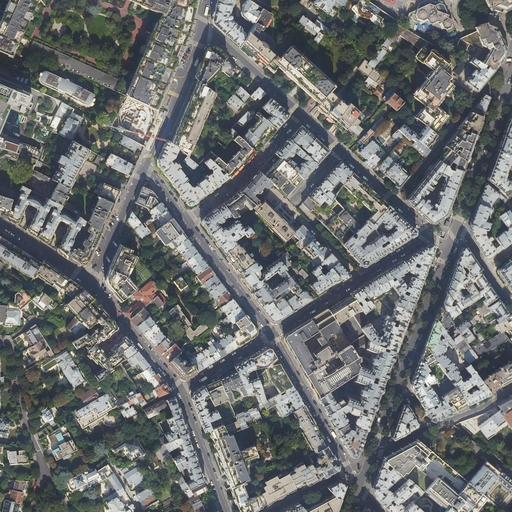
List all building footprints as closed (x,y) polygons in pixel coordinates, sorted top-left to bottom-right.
[(0,22),(0,35),(16,43),(36,0),(129,0),(157,13),(157,12),(161,14),(159,20),(158,20),(151,37),(150,37),(146,45),(147,46),(126,96),(128,97),(156,110),(166,88),(180,54),(187,39),(190,30),(191,28),(194,11),(196,0),(10,0),(2,18),(0,22)] [(257,6),(251,2),(247,0),(245,0),(242,5),(241,12),(241,16),(246,20),(253,24),(260,12),(257,10),(255,11),(254,9),(256,9),(257,6)] [(348,2),(345,0),(314,0),(312,4),(327,14),(327,16),(333,21),(339,11),(340,12),(345,10),(346,8),(347,9),(347,8),(344,7),(348,2)] [(377,16),(381,10),(374,6),(369,2),(369,0),(360,0),(357,4),(354,5),(353,5),(352,7),(352,8),(353,10),(353,11),(354,12),(357,14),(360,16),(363,18),(367,19),(369,19),(371,22),(373,24),(375,25),(377,26),(380,27),(381,28),(384,28),(386,28),(386,27),(386,26),(386,24),(385,23),(384,21),(383,20),(380,17),(377,16)] [(408,13),(403,27),(412,33),(416,22),(418,23),(426,20),(427,23),(445,30),(446,32),(448,33),(452,31),(453,28),(450,22),(449,20),(446,19),(447,16),(445,15),(446,12),(445,10),(442,9),(441,6),(441,5),(438,4),(433,6),(428,4),(427,0),(418,4),(416,10),(408,13)] [(511,6),(511,5),(511,4),(511,0),(488,0),(492,7),(496,5),(497,7),(500,8),(503,9),(507,7),(508,7),(509,7),(511,6)] [(232,7),(215,3),(213,12),(212,21),(213,24),(218,29),(225,35),(236,24),(236,23),(232,20),(231,21),(230,20),(231,20),(231,19),(232,19),(231,17),(230,16),(229,17),(229,16),(229,14),(230,14),(232,7)] [(260,12),(253,24),(249,32),(255,37),(259,29),(262,31),(265,27),(266,28),(271,19),(270,18),(272,14),(262,9),(260,12)] [(325,33),(313,24),(302,16),(298,22),(305,26),(301,32),(312,40),(317,44),(320,40),(322,42),(325,37),(324,35),(325,33)] [(316,21),(313,24),(325,33),(326,31),(334,37),(337,34),(339,35),(341,32),(334,29),(331,32),(322,25),(325,21),(319,16),(316,20),(316,21)] [(241,28),(236,24),(225,35),(233,42),(239,48),(241,45),(244,40),(247,35),(242,30),(243,29),(241,27),(241,28)] [(397,24),(394,29),(387,39),(392,43),(393,43),(399,35),(408,42),(409,41),(419,50),(414,56),(432,71),(425,79),(426,79),(412,96),(425,106),(415,118),(434,133),(439,127),(447,118),(448,116),(435,105),(442,97),(444,94),(445,95),(451,88),(451,87),(452,86),(446,81),(449,77),(444,72),(450,64),(431,49),(428,53),(424,49),(429,43),(412,33),(403,27),(397,24)] [(463,38),(459,40),(456,49),(468,56),(470,57),(473,58),(486,66),(488,67),(494,71),(499,65),(504,58),(503,55),(504,54),(494,33),(491,32),(489,31),(487,32),(486,28),(482,29),(473,34),(463,38)] [(249,32),(247,35),(244,40),(241,45),(254,56),(255,55),(257,57),(260,61),(267,53),(269,50),(267,48),(266,46),(265,44),(263,43),(261,42),(260,41),(260,42),(255,37),(249,32)] [(0,51),(11,57),(16,43),(0,35),(0,51)] [(384,52),(392,43),(387,39),(386,39),(369,62),(367,64),(373,68),(377,63),(378,64),(383,58),(382,57),(385,53),(384,52)] [(36,56),(71,71),(74,73),(112,90),(117,79),(32,43),(28,52),(36,56)] [(314,99),(319,103),(330,92),(330,91),(335,86),(290,46),(278,59),(274,56),(266,66),(272,72),(278,65),(280,67),(287,73),(293,79),(300,86),(307,92),(314,99)] [(218,67),(225,60),(227,57),(223,55),(217,49),(216,48),(206,50),(202,59),(200,64),(199,68),(197,71),(195,76),(195,78),(205,86),(206,85),(205,84),(220,69),(218,67)] [(266,66),(274,56),(271,53),(269,50),(267,53),(260,61),(263,63),(266,66)] [(454,72),(458,76),(468,64),(465,62),(470,57),(468,56),(454,72)] [(465,81),(477,91),(486,81),(494,71),(488,67),(486,70),(484,69),(486,66),(473,58),(469,62),(478,69),(476,71),(476,70),(475,70),(475,71),(474,71),(471,75),(472,75),(470,77),(471,77),(470,79),(468,77),(465,81)] [(374,69),(373,68),(367,64),(369,62),(364,59),(357,69),(368,77),(374,69)] [(232,66),(225,60),(218,67),(220,69),(225,74),(230,68),(232,66)] [(0,67),(15,74),(16,70),(0,63),(0,67)] [(374,69),(368,77),(360,88),(371,96),(374,93),(378,87),(386,77),(374,69)] [(44,83),(43,85),(51,89),(64,95),(84,105),(85,103),(86,104),(87,104),(89,104),(90,103),(92,102),(93,101),(95,101),(95,100),(94,100),(95,98),(95,97),(95,95),(94,94),(92,92),(91,91),(73,81),(49,71),(49,70),(47,70),(46,70),(45,70),(43,71),(43,72),(41,73),(41,74),(40,73),(40,74),(39,74),(40,75),(40,77),(40,78),(40,79),(41,80),(41,81),(42,82),(44,83)] [(237,77),(240,80),(245,74),(242,71),(237,77)] [(460,85),(449,77),(446,81),(452,86),(456,90),(460,85)] [(0,148),(37,160),(40,150),(35,149),(36,147),(21,143),(21,144),(2,138),(2,140),(0,139),(0,131),(11,104),(21,108),(19,112),(23,114),(31,95),(23,92),(24,91),(22,90),(23,88),(19,87),(19,86),(0,78),(0,148)] [(205,86),(195,78),(191,85),(187,96),(182,108),(177,120),(172,132),(168,141),(178,149),(186,156),(187,158),(215,94),(205,86)] [(385,94),(389,97),(393,93),(398,86),(397,85),(395,84),(395,83),(385,94)] [(259,99),(261,98),(265,93),(258,86),(250,96),(255,100),(257,97),(259,99)] [(225,102),(235,111),(249,96),(247,93),(240,87),(225,102)] [(378,87),(374,93),(378,96),(382,91),(378,87)] [(450,98),(455,92),(451,88),(445,95),(450,98)] [(330,92),(319,103),(316,107),(321,112),(329,119),(334,123),(346,107),(330,92)] [(265,93),(261,98),(266,103),(271,98),(269,96),(265,93)] [(393,93),(389,97),(385,102),(389,105),(388,106),(390,108),(391,107),(395,110),(403,102),(393,93)] [(478,102),(474,107),(485,111),(487,106),(490,97),(485,94),(478,102)] [(156,110),(128,97),(110,129),(123,135),(139,144),(144,147),(152,128),(160,111),(156,110)] [(278,104),(271,98),(266,103),(262,108),(268,114),(271,114),(270,115),(265,119),(276,129),(282,123),(287,117),(288,116),(288,115),(288,114),(287,113),(278,104)] [(61,131),(60,131),(58,130),(57,129),(62,119),(64,113),(65,113),(68,106),(62,103),(50,127),(53,128),(52,130),(72,141),(83,119),(83,118),(73,113),(71,116),(67,115),(66,116),(68,117),(66,122),(64,122),(62,125),(64,126),(61,131)] [(349,103),(346,107),(334,123),(339,128),(343,132),(345,129),(358,113),(359,112),(349,103)] [(484,114),(485,111),(474,107),(472,109),(470,112),(483,117),(484,114)] [(241,126),(242,127),(243,127),(253,117),(247,111),(237,122),(241,126)] [(258,112),(253,116),(255,118),(256,119),(258,116),(260,118),(248,132),(262,144),(268,139),(273,132),(276,129),(265,119),(263,117),(258,112)] [(481,122),(483,117),(470,112),(462,122),(457,128),(458,129),(465,131),(469,133),(476,135),(478,130),(479,128),(481,122)] [(507,125),(502,136),(511,139),(511,112),(511,113),(507,125)] [(363,118),(358,113),(345,129),(348,132),(350,133),(357,125),(363,118)] [(437,135),(434,133),(415,118),(412,115),(408,119),(413,124),(418,124),(422,128),(418,133),(418,134),(419,135),(418,136),(411,129),(410,129),(409,130),(403,124),(398,129),(404,136),(412,144),(417,139),(427,147),(431,142),(437,135)] [(374,124),(378,128),(387,118),(385,117),(384,118),(382,116),(374,124)] [(238,132),(242,127),(241,126),(237,122),(227,132),(233,137),(235,134),(237,135),(239,133),(238,132)] [(294,132),(288,139),(296,146),(299,143),(301,145),(298,148),(300,150),(302,148),(304,150),(315,138),(307,131),(300,125),(294,132)] [(362,129),(357,125),(350,133),(353,135),(355,138),(359,133),(360,132),(362,129)] [(363,143),(373,133),(374,132),(370,129),(360,140),(361,141),(363,143)] [(399,142),(404,136),(398,129),(392,135),(399,142)] [(458,129),(454,134),(444,146),(457,155),(460,157),(466,162),(468,156),(476,135),(469,133),(468,136),(463,134),(465,131),(458,129)] [(243,137),(241,139),(256,152),(258,149),(262,144),(248,132),(248,131),(247,133),(245,131),(241,135),(243,137)] [(376,137),(373,133),(363,143),(362,144),(364,147),(358,152),(363,156),(366,160),(374,152),(380,147),(373,140),(376,137)] [(241,139),(237,135),(235,134),(233,137),(231,140),(236,144),(237,144),(241,147),(233,156),(232,155),(231,157),(232,157),(225,165),(215,156),(223,148),(217,144),(205,157),(220,169),(224,173),(229,177),(231,179),(238,171),(251,157),(256,152),(241,139)] [(135,151),(139,144),(123,135),(119,143),(135,151)] [(511,139),(502,136),(501,140),(499,144),(497,150),(511,155),(511,139)] [(322,144),(315,138),(304,150),(302,152),(305,154),(306,155),(307,153),(308,153),(309,153),(311,154),(308,157),(316,165),(322,158),(329,151),(322,144)] [(178,149),(168,141),(166,139),(164,143),(163,144),(163,145),(162,147),(162,148),(161,150),(160,152),(159,152),(158,155),(158,156),(157,159),(157,164),(159,166),(164,172),(163,173),(166,176),(169,179),(172,184),(174,187),(180,194),(180,195),(181,197),(182,198),(183,198),(187,204),(188,205),(189,204),(189,205),(190,205),(190,206),(191,207),(191,206),(192,206),(192,205),(194,204),(196,203),(198,202),(198,201),(209,193),(210,192),(211,191),(212,190),(217,187),(229,177),(224,173),(222,174),(219,170),(220,169),(205,157),(201,161),(208,169),(209,169),(210,169),(211,170),(211,173),(208,176),(206,174),(203,176),(204,178),(196,184),(197,185),(193,188),(191,187),(186,181),(187,179),(177,165),(179,164),(176,160),(174,162),(172,160),(170,161),(170,160),(173,157),(175,155),(176,154),(178,149)] [(298,148),(296,146),(288,139),(282,145),(275,153),(292,169),(295,165),(296,165),(295,164),(289,158),(289,157),(291,157),(292,156),(293,155),(293,153),(294,152),(301,158),(302,158),(305,154),(302,152),(300,150),(298,148)] [(427,147),(417,139),(412,144),(411,145),(425,157),(427,154),(430,150),(427,147)] [(59,183),(60,181),(62,182),(61,184),(69,188),(77,192),(81,185),(74,181),(90,151),(72,141),(68,149),(66,153),(64,157),(61,155),(57,162),(60,164),(58,167),(59,167),(56,172),(52,179),(58,182),(59,183)] [(466,162),(460,157),(457,155),(445,146),(443,148),(443,151),(444,152),(442,154),(438,159),(445,165),(448,166),(454,168),(463,171),(464,167),(466,162)] [(33,170),(37,161),(37,160),(0,148),(0,163),(1,159),(4,157),(30,166),(29,168),(30,168),(33,170)] [(380,170),(384,174),(395,161),(399,157),(392,150),(377,167),(380,170)] [(511,164),(511,155),(497,150),(494,158),(492,165),(488,176),(486,179),(501,191),(504,194),(511,187),(511,182),(506,178),(504,177),(510,164),(511,164)] [(374,152),(366,160),(363,162),(368,167),(370,169),(380,159),(374,152)] [(112,167),(131,176),(132,173),(135,166),(111,153),(107,159),(105,163),(112,166),(112,167)] [(270,158),(266,162),(296,187),(299,183),(303,179),(292,169),(275,153),(270,158)] [(308,157),(306,155),(305,154),(302,158),(305,161),(302,164),(300,163),(298,165),(300,166),(298,168),(295,165),(292,169),(303,179),(309,172),(316,165),(308,157)] [(96,166),(99,168),(99,167),(104,158),(98,155),(94,162),(97,164),(96,166)] [(197,166),(187,158),(186,156),(182,161),(193,170),(197,166)] [(448,166),(445,165),(438,159),(427,172),(420,182),(405,199),(405,200),(405,201),(417,212),(430,223),(433,223),(445,216),(446,215),(447,214),(450,204),(459,182),(463,171),(454,168),(448,166)] [(42,163),(37,161),(33,170),(38,172),(42,163)] [(332,170),(324,179),(333,187),(340,181),(342,183),(337,190),(338,192),(343,186),(350,176),(352,173),(346,167),(340,161),(332,170)] [(401,167),(395,161),(384,174),(388,177),(391,179),(401,167)] [(263,166),(258,171),(270,182),(287,197),(290,193),(296,187),(266,162),(263,166)] [(401,167),(391,179),(395,183),(394,186),(397,188),(399,187),(399,188),(404,182),(410,175),(401,167)] [(38,172),(33,170),(30,168),(28,171),(56,186),(49,200),(62,206),(67,196),(66,195),(69,188),(61,184),(59,183),(58,182),(52,179),(38,172)] [(270,185),(270,182),(258,171),(250,180),(241,190),(239,191),(254,205),(257,202),(257,201),(257,200),(253,196),(254,194),(257,193),(262,188),(264,187),(264,188),(267,188),(267,187),(269,187),(269,186),(270,185)] [(360,179),(352,173),(350,176),(343,186),(374,214),(366,222),(367,223),(369,222),(372,225),(388,206),(382,200),(370,189),(360,179)] [(333,187),(324,179),(320,183),(316,188),(331,201),(334,198),(336,195),(331,191),(333,187)] [(103,183),(98,195),(101,198),(114,204),(115,200),(120,190),(103,183)] [(481,193),(477,204),(496,210),(497,206),(498,205),(496,205),(495,208),(490,206),(491,203),(498,195),(503,199),(504,198),(486,183),(485,183),(481,193)] [(13,210),(11,210),(10,209),(6,216),(6,218),(16,225),(26,205),(28,204),(36,208),(36,211),(26,231),(47,244),(58,221),(61,220),(68,224),(68,227),(56,251),(68,259),(69,256),(73,248),(71,247),(70,245),(71,245),(73,240),(73,239),(77,231),(78,230),(80,227),(80,225),(81,225),(83,226),(85,221),(77,215),(74,220),(66,214),(60,211),(62,206),(49,200),(45,198),(43,202),(27,195),(30,190),(21,186),(19,191),(21,192),(20,193),(21,194),(20,194),(18,198),(18,199),(16,203),(15,204),(13,208),(13,210)] [(148,210),(160,201),(158,199),(153,192),(151,191),(151,190),(142,186),(140,191),(135,203),(146,208),(148,210)] [(312,192),(308,197),(319,206),(323,202),(324,201),(329,205),(331,201),(316,188),(312,192)] [(231,198),(223,204),(231,215),(232,217),(238,216),(235,211),(242,206),(241,205),(242,204),(243,205),(244,204),(248,209),(252,207),(254,205),(239,191),(231,198)] [(111,209),(114,204),(101,198),(98,195),(97,197),(99,198),(87,223),(101,233),(104,225),(111,209)] [(0,211),(2,213),(1,215),(6,216),(10,209),(8,208),(11,199),(0,196),(0,211)] [(346,209),(345,211),(343,209),(337,215),(331,209),(338,203),(334,198),(331,201),(329,205),(326,208),(324,211),(322,209),(319,206),(308,197),(305,200),(302,203),(342,244),(348,238),(344,234),(349,229),(354,234),(355,233),(364,225),(346,209)] [(163,205),(160,201),(148,210),(151,214),(150,217),(143,222),(145,225),(156,217),(166,210),(163,205)] [(261,205),(257,201),(257,202),(254,205),(252,207),(255,210),(254,211),(284,242),(293,234),(295,232),(265,201),(261,205)] [(228,217),(231,215),(223,204),(213,211),(202,219),(201,220),(201,222),(201,223),(201,224),(210,234),(219,227),(220,226),(219,225),(218,224),(218,223),(219,222),(219,223),(224,220),(223,219),(226,216),(228,217)] [(496,210),(477,204),(473,214),(470,224),(485,230),(490,229),(492,223),(487,222),(487,221),(487,220),(486,219),(485,219),(488,213),(490,214),(491,212),(495,214),(496,210)] [(396,213),(388,206),(372,225),(374,229),(375,229),(382,222),(385,224),(384,225),(385,226),(385,227),(384,228),(387,230),(389,229),(389,230),(393,225),(394,229),(395,231),(386,236),(384,234),(379,237),(383,243),(387,241),(389,243),(385,246),(389,252),(402,243),(416,235),(416,231),(411,226),(404,220),(396,213)] [(499,215),(508,228),(511,224),(511,213),(510,211),(508,208),(499,215)] [(169,213),(166,210),(156,217),(162,226),(172,218),(169,213)] [(133,229),(141,223),(137,219),(131,211),(129,216),(127,220),(133,229)] [(175,221),(172,218),(162,226),(155,231),(166,245),(170,241),(183,232),(180,229),(175,221)] [(224,227),(221,229),(219,227),(210,234),(217,244),(224,254),(237,244),(235,241),(244,234),(247,237),(249,235),(254,232),(251,229),(248,225),(244,229),(238,221),(236,220),(235,220),(233,222),(233,223),(226,228),(224,227)] [(87,223),(85,221),(83,226),(82,229),(91,233),(88,240),(86,239),(85,241),(84,241),(83,242),(83,244),(84,246),(85,246),(83,250),(78,248),(77,250),(73,248),(69,256),(75,259),(79,262),(89,260),(94,246),(101,233),(87,223)] [(374,229),(372,225),(369,222),(367,223),(364,225),(355,233),(357,234),(356,237),(354,239),(351,236),(348,238),(342,244),(362,266),(363,267),(364,267),(365,266),(377,259),(389,252),(385,246),(381,248),(380,246),(381,245),(383,243),(379,237),(374,240),(374,241),(367,245),(363,246),(361,248),(360,246),(364,242),(365,237),(374,229)] [(144,228),(141,223),(133,229),(141,239),(150,232),(146,226),(144,228)] [(490,236),(487,238),(485,234),(485,233),(489,232),(493,239),(495,237),(490,229),(485,230),(470,224),(471,237),(476,244),(486,259),(488,259),(490,259),(498,253),(503,249),(501,245),(495,249),(489,240),(490,240),(490,239),(491,238),(490,236)] [(511,224),(508,228),(507,229),(505,231),(504,230),(495,237),(501,245),(503,249),(511,241),(511,224)] [(302,225),(295,232),(293,234),(299,240),(308,231),(305,227),(302,225)] [(312,235),(308,231),(299,240),(295,244),(302,250),(303,249),(313,239),(314,237),(312,235)] [(185,235),(183,232),(170,241),(175,247),(187,238),(185,235)] [(254,232),(249,235),(255,243),(264,254),(270,250),(254,232)] [(8,242),(0,237),(0,268),(5,261),(33,279),(33,277),(36,271),(41,264),(34,259),(20,250),(8,242)] [(191,242),(187,238),(175,247),(181,254),(193,245),(191,242)] [(318,243),(313,239),(303,249),(312,258),(323,248),(318,243)] [(113,293),(120,301),(137,288),(128,277),(132,268),(138,273),(144,281),(152,275),(132,250),(120,244),(116,254),(108,272),(106,276),(107,286),(113,293)] [(237,244),(224,254),(230,261),(232,264),(239,273),(254,262),(251,258),(250,259),(241,247),(240,247),(237,244)] [(414,263),(415,263),(419,264),(427,267),(430,259),(434,247),(430,244),(428,245),(419,250),(410,256),(414,263)] [(195,249),(193,245),(181,254),(186,261),(198,252),(195,249)] [(324,247),(323,248),(312,258),(311,260),(317,266),(317,265),(330,253),(327,250),(324,247)] [(460,268),(461,268),(463,267),(464,268),(465,267),(467,270),(467,272),(464,274),(466,276),(467,278),(479,270),(481,269),(475,261),(466,247),(461,247),(457,258),(454,265),(460,268)] [(286,251),(278,259),(285,268),(287,266),(290,264),(286,259),(290,256),(286,251)] [(200,256),(198,252),(186,261),(191,268),(203,259),(200,256)] [(334,258),(330,253),(317,265),(320,268),(323,270),(325,268),(327,270),(328,271),(330,268),(330,269),(338,262),(334,258)] [(413,266),(415,263),(414,263),(410,256),(406,258),(402,261),(408,270),(410,270),(409,272),(410,273),(414,275),(413,278),(422,281),(424,276),(427,267),(419,264),(418,268),(413,266)] [(511,257),(510,259),(497,269),(497,270),(497,271),(505,283),(511,293),(511,272),(511,271),(511,270),(511,257)] [(206,263),(203,259),(191,268),(197,275),(208,266),(206,263)] [(279,274),(285,268),(278,259),(265,268),(266,269),(261,273),(261,276),(259,277),(257,275),(258,274),(258,272),(256,271),(260,268),(260,267),(255,260),(254,262),(239,273),(248,285),(253,292),(266,283),(264,281),(277,272),(278,274),(279,274)] [(44,260),(41,264),(36,271),(33,277),(34,277),(36,275),(58,291),(61,288),(68,278),(55,268),(44,260)] [(408,270),(402,261),(395,265),(386,271),(389,276),(391,276),(392,277),(394,276),(396,279),(399,284),(403,282),(400,276),(403,274),(402,273),(408,270)] [(338,262),(330,269),(340,279),(342,281),(349,276),(349,275),(346,271),(338,262)] [(299,272),(301,269),(302,268),(298,263),(294,267),(297,269),(299,272)] [(320,268),(317,265),(317,266),(311,272),(316,278),(316,280),(308,284),(317,294),(329,286),(334,283),(334,284),(340,280),(340,279),(330,269),(330,268),(328,271),(327,270),(323,274),(322,274),(320,272),(323,270),(320,268)] [(461,268),(460,268),(454,265),(449,281),(445,292),(458,310),(479,296),(479,295),(476,291),(470,283),(467,278),(466,276),(464,277),(462,274),(464,273),(461,268)] [(211,270),(208,266),(197,275),(196,276),(202,284),(202,283),(214,274),(211,270)] [(290,268),(288,270),(285,268),(279,274),(284,281),(290,276),(294,273),(292,270),(290,268)] [(307,275),(301,269),(297,273),(300,276),(303,280),(307,275)] [(479,270),(467,278),(470,283),(474,280),(474,281),(479,289),(476,291),(479,295),(482,293),(486,298),(482,301),(483,302),(485,304),(497,296),(489,284),(479,270)] [(381,274),(373,279),(377,284),(378,283),(383,291),(388,288),(387,288),(392,285),(395,289),(400,285),(399,284),(396,279),(392,281),(390,278),(392,277),(391,276),(389,276),(386,271),(381,274)] [(217,278),(214,274),(202,283),(208,292),(220,282),(217,278)] [(279,274),(278,274),(266,283),(253,292),(251,294),(256,301),(260,306),(266,302),(270,299),(273,297),(279,293),(288,286),(284,281),(279,274)] [(174,282),(183,295),(190,289),(181,276),(174,282)] [(291,276),(290,276),(284,281),(288,286),(290,288),(297,284),(291,276)] [(418,290),(422,281),(413,278),(411,277),(408,285),(406,286),(403,282),(399,284),(400,285),(403,290),(406,291),(408,292),(409,293),(409,294),(410,295),(409,297),(415,299),(418,290)] [(75,283),(68,278),(61,288),(64,290),(63,291),(73,298),(84,289),(75,283)] [(367,283),(359,288),(367,298),(372,295),(373,296),(374,296),(383,291),(378,283),(377,284),(373,279),(367,283)] [(145,307),(153,300),(157,296),(163,304),(162,305),(164,307),(166,305),(164,301),(165,300),(160,294),(159,294),(156,291),(158,289),(158,287),(153,281),(151,281),(148,283),(147,283),(145,285),(145,287),(138,292),(137,292),(135,294),(135,295),(134,296),(139,302),(138,302),(125,313),(130,319),(145,307)] [(224,287),(220,282),(208,292),(214,300),(226,290),(224,287)] [(302,291),(297,284),(290,288),(295,296),(297,295),(302,291)] [(395,289),(385,294),(391,304),(395,305),(405,309),(404,310),(410,313),(413,306),(415,299),(409,297),(410,295),(409,294),(407,294),(408,292),(406,291),(403,290),(400,285),(395,289)] [(290,288),(288,286),(279,293),(282,297),(289,291),(293,296),(287,301),(286,299),(285,300),(293,312),(298,308),(302,306),(297,299),(295,296),(290,288)] [(350,294),(351,295),(364,314),(374,307),(371,303),(367,298),(359,288),(356,290),(352,292),(350,294)] [(32,299),(31,299),(27,295),(24,292),(23,291),(21,290),(18,289),(18,292),(14,295),(14,303),(19,310),(22,307),(31,300),(32,299)] [(39,289),(31,299),(32,299),(31,300),(40,308),(43,310),(46,307),(50,311),(56,304),(52,300),(39,289)] [(89,294),(84,289),(73,298),(66,304),(75,315),(93,299),(89,294)] [(226,290),(214,300),(220,308),(232,298),(229,294),(226,290)] [(303,290),(302,291),(297,295),(299,298),(297,299),(302,306),(308,302),(313,299),(308,294),(306,291),(303,290)] [(441,302),(439,306),(449,319),(459,312),(458,310),(445,292),(441,302)] [(6,303),(7,303),(7,306),(6,318),(4,324),(3,326),(6,327),(10,327),(11,324),(18,325),(19,310),(14,303),(11,294),(8,294),(6,303)] [(369,321),(364,314),(351,295),(347,297),(335,305),(327,309),(343,335),(350,330),(343,320),(352,314),(361,328),(368,324),(368,323),(367,322),(369,321)] [(474,310),(476,313),(466,320),(466,321),(469,324),(470,326),(473,324),(475,325),(483,318),(482,316),(490,310),(487,306),(499,299),(500,298),(499,297),(499,295),(497,296),(485,304),(483,302),(481,304),(481,305),(474,310)] [(157,296),(153,300),(159,308),(162,305),(163,304),(157,296)] [(273,297),(270,299),(272,302),(284,318),(290,313),(293,312),(285,300),(283,298),(277,302),(273,297)] [(235,302),(232,298),(220,308),(223,312),(226,316),(238,306),(235,302)] [(101,307),(93,299),(75,315),(73,317),(74,318),(85,327),(90,331),(91,331),(94,328),(99,323),(108,316),(101,307)] [(491,312),(490,313),(483,318),(486,322),(489,323),(491,326),(496,323),(505,317),(511,313),(508,309),(506,310),(504,307),(499,299),(487,306),(490,310),(490,311),(491,312)] [(371,303),(374,307),(374,308),(379,313),(383,319),(384,319),(405,327),(407,321),(410,313),(404,310),(405,309),(395,305),(392,312),(393,312),(391,317),(386,315),(387,311),(377,300),(371,303)] [(268,305),(266,302),(260,306),(266,315),(271,320),(271,321),(277,322),(279,320),(284,318),(272,302),(268,305)] [(178,324),(182,320),(186,317),(180,309),(181,308),(178,304),(169,312),(174,319),(178,324)] [(241,310),(238,306),(226,316),(227,317),(221,321),(225,325),(230,321),(232,324),(244,314),(241,310)] [(435,316),(435,318),(443,329),(452,323),(449,319),(439,306),(437,312),(435,316)] [(150,313),(145,307),(130,319),(134,322),(137,326),(149,316),(150,315),(149,314),(150,313)] [(327,308),(311,319),(318,330),(317,331),(321,336),(316,339),(319,345),(324,342),(325,344),(333,356),(334,357),(337,355),(350,346),(348,343),(343,335),(327,309),(327,308)] [(483,318),(490,313),(491,312),(490,311),(490,310),(482,316),(483,318)] [(252,324),(244,314),(232,324),(229,325),(234,332),(239,330),(240,331),(241,332),(244,330),(249,339),(255,335),(256,332),(256,330),(255,329),(252,324)] [(466,320),(461,314),(458,317),(462,322),(455,327),(460,334),(467,343),(474,337),(466,327),(469,324),(466,321),(466,320)] [(106,355),(102,351),(102,349),(100,348),(99,348),(96,344),(101,340),(102,340),(103,340),(118,327),(108,316),(99,323),(102,326),(98,329),(97,328),(95,330),(94,328),(91,331),(93,333),(89,336),(87,333),(84,335),(76,340),(72,343),(76,348),(77,347),(83,344),(87,350),(86,350),(87,351),(86,351),(88,353),(86,355),(90,359),(91,358),(96,364),(98,363),(102,368),(98,371),(98,370),(95,373),(94,374),(98,380),(112,369),(111,367),(111,365),(113,364),(113,365),(121,358),(120,357),(121,357),(121,356),(122,355),(121,352),(132,343),(126,337),(111,349),(110,349),(110,350),(111,351),(106,355)] [(152,319),(149,316),(137,326),(139,329),(143,333),(157,322),(157,321),(154,317),(152,319)] [(186,317),(182,320),(185,324),(183,326),(181,327),(181,328),(190,340),(190,341),(208,328),(204,323),(201,324),(198,326),(196,328),(195,330),(193,331),(189,326),(191,325),(186,317)] [(508,320),(505,317),(496,323),(502,331),(503,330),(505,329),(511,325),(508,320)] [(82,330),(85,327),(74,318),(66,328),(71,332),(74,334),(73,334),(76,340),(84,335),(82,330)] [(315,367),(312,361),(311,359),(312,359),(311,358),(307,351),(306,350),(302,343),(301,341),(301,342),(301,341),(317,331),(318,330),(311,319),(310,318),(310,319),(310,318),(308,320),(306,321),(295,328),(293,329),(287,333),(285,334),(286,334),(285,335),(284,340),(284,341),(285,343),(285,342),(288,349),(289,351),(290,351),(292,354),(293,357),(294,359),(298,365),(299,367),(303,373),(302,373),(304,375),(315,367)] [(447,335),(443,329),(435,318),(430,330),(426,341),(424,346),(425,347),(447,377),(451,383),(459,377),(457,373),(457,371),(455,369),(456,368),(450,360),(449,361),(447,358),(445,357),(444,356),(443,353),(441,353),(442,351),(443,351),(444,350),(444,349),(445,347),(445,346),(447,344),(450,348),(454,344),(469,364),(478,357),(477,357),(471,348),(467,343),(460,334),(451,340),(448,335),(447,335)] [(400,341),(405,327),(384,319),(382,326),(381,330),(380,329),(379,333),(381,335),(379,337),(375,336),(375,335),(376,333),(369,323),(368,323),(368,324),(361,328),(361,329),(364,334),(369,341),(370,342),(377,345),(379,344),(382,345),(383,343),(385,344),(384,347),(388,349),(396,352),(400,341)] [(162,328),(157,322),(143,333),(146,337),(148,339),(160,330),(162,328)] [(480,333),(475,325),(473,324),(470,326),(469,324),(466,327),(474,337),(477,342),(471,348),(477,357),(509,338),(503,330),(502,331),(486,341),(486,340),(480,333)] [(27,341),(30,347),(44,339),(39,331),(36,326),(35,325),(22,334),(27,341)] [(166,337),(160,330),(148,339),(151,343),(155,347),(166,337)] [(235,337),(232,338),(237,346),(243,343),(249,339),(244,330),(241,332),(240,331),(239,330),(234,332),(233,333),(235,335),(235,337)] [(221,339),(218,341),(226,354),(228,353),(232,350),(221,332),(220,331),(217,333),(221,339)] [(223,331),(221,332),(232,350),(234,348),(237,346),(232,338),(230,335),(229,333),(226,335),(223,331)] [(359,347),(369,341),(364,334),(348,343),(350,346),(352,349),(359,347)] [(166,337),(155,347),(158,351),(161,354),(174,343),(171,340),(170,341),(166,337)] [(211,337),(208,338),(220,357),(223,356),(226,354),(218,341),(215,343),(211,337)] [(209,346),(206,348),(214,361),(216,360),(220,357),(208,338),(206,340),(209,346)] [(44,339),(30,347),(27,349),(30,354),(29,355),(30,357),(31,358),(32,358),(33,358),(39,355),(40,356),(45,354),(47,358),(53,354),(44,339)] [(192,343),(190,341),(190,340),(183,346),(184,347),(183,347),(182,347),(179,349),(174,343),(161,354),(165,359),(168,363),(177,355),(183,350),(192,343)] [(390,368),(396,352),(388,349),(388,351),(383,350),(384,347),(377,345),(370,342),(369,341),(359,347),(359,354),(366,348),(374,351),(375,351),(376,350),(377,351),(375,357),(375,356),(374,356),(373,357),(371,362),(372,363),(373,363),(370,370),(368,370),(368,369),(367,368),(359,365),(356,373),(372,379),(377,381),(384,384),(390,368)] [(136,363),(144,358),(141,354),(138,351),(135,347),(132,343),(121,352),(122,355),(125,359),(126,359),(129,362),(123,366),(125,370),(136,363)] [(199,344),(197,346),(209,365),(211,363),(214,361),(206,348),(203,350),(199,344)] [(315,359),(312,361),(315,367),(304,375),(313,391),(317,399),(334,387),(356,373),(359,365),(359,356),(356,356),(352,349),(350,346),(337,355),(341,362),(325,372),(322,366),(324,365),(322,363),(323,362),(324,364),(326,363),(325,361),(333,356),(325,344),(311,353),(315,359)] [(198,353),(195,355),(203,368),(206,366),(209,365),(197,346),(194,347),(198,353)] [(421,354),(420,358),(435,380),(437,384),(447,377),(425,347),(424,346),(421,354)] [(265,347),(251,356),(255,369),(266,367),(271,380),(279,393),(292,385),(280,364),(274,366),(273,364),(278,361),(271,348),(265,347)] [(79,360),(73,350),(67,353),(66,351),(55,358),(43,365),(43,366),(43,367),(42,367),(44,369),(44,370),(45,370),(46,370),(46,371),(58,363),(62,370),(79,360)] [(185,353),(191,362),(197,372),(200,370),(203,368),(195,355),(192,357),(188,351),(185,353)] [(177,355),(168,363),(178,374),(181,377),(187,378),(191,376),(197,372),(191,362),(188,364),(184,360),(183,360),(182,361),(177,355)] [(242,361),(234,366),(247,395),(252,393),(252,394),(255,395),(259,404),(262,402),(265,401),(257,377),(249,381),(247,381),(246,377),(246,376),(246,377),(247,373),(249,371),(251,370),(255,369),(251,356),(242,361)] [(147,361),(144,358),(136,363),(142,371),(150,367),(151,366),(147,361)] [(431,383),(435,380),(420,358),(418,365),(414,375),(410,384),(411,386),(411,388),(425,410),(431,406),(431,405),(434,404),(438,401),(438,400),(428,383),(430,382),(431,382),(431,383)] [(79,360),(62,370),(67,378),(73,387),(80,383),(80,382),(84,380),(82,378),(88,374),(79,360)] [(511,361),(500,368),(500,367),(499,368),(499,369),(491,373),(501,386),(508,382),(511,379),(511,361)] [(135,386),(125,370),(123,366),(120,363),(116,366),(123,376),(126,374),(133,387),(133,388),(125,392),(126,394),(118,398),(116,397),(114,395),(114,393),(111,388),(105,391),(112,403),(115,401),(117,406),(122,404),(136,397),(139,403),(141,406),(146,402),(143,399),(139,392),(136,393),(134,390),(136,388),(135,386)] [(461,381),(459,378),(459,377),(451,383),(454,387),(467,404),(478,400),(490,394),(490,393),(481,381),(469,364),(464,367),(469,374),(469,376),(463,381),(461,381)] [(218,377),(219,379),(227,399),(230,404),(234,402),(230,394),(228,391),(229,391),(228,390),(232,388),(232,389),(233,389),(234,389),(234,388),(234,387),(237,386),(236,387),(238,391),(239,390),(242,396),(243,399),(248,397),(247,395),(234,366),(226,371),(218,377)] [(142,371),(137,374),(139,379),(144,375),(147,380),(156,374),(152,370),(150,367),(142,371)] [(158,373),(156,374),(147,380),(146,380),(148,384),(152,390),(165,382),(161,377),(158,373)] [(356,373),(334,387),(336,390),(340,396),(341,399),(345,404),(351,407),(360,410),(361,408),(366,409),(365,412),(372,415),(378,400),(384,384),(377,381),(376,383),(371,382),(372,379),(356,373)] [(488,376),(481,381),(490,393),(490,392),(495,390),(501,386),(491,373),(489,375),(488,374),(487,375),(488,376)] [(206,384),(203,385),(209,397),(211,401),(213,405),(227,399),(219,379),(214,381),(206,384)] [(158,396),(171,391),(171,389),(170,387),(168,387),(167,385),(165,382),(152,390),(147,392),(141,383),(135,386),(136,388),(139,392),(143,399),(152,394),(154,394),(155,397),(158,396)] [(84,404),(105,391),(100,384),(80,397),(84,404)] [(219,416),(213,405),(211,401),(207,402),(205,407),(204,405),(205,403),(205,401),(202,400),(203,397),(206,398),(209,397),(203,385),(198,389),(193,392),(191,397),(192,399),(191,399),(198,416),(204,432),(209,430),(214,428),(212,423),(210,424),(208,421),(209,420),(211,420),(219,416)] [(279,393),(265,401),(262,402),(266,409),(275,404),(282,417),(290,413),(290,412),(303,404),(298,395),(292,385),(284,390),(286,393),(280,395),(279,393)] [(327,415),(345,404),(341,399),(336,402),(334,400),(333,400),(333,399),(331,400),(330,399),(333,398),(331,395),(332,395),(330,393),(336,390),(334,387),(317,399),(322,407),(327,415)] [(454,387),(444,394),(456,412),(462,409),(467,405),(467,404),(454,387)] [(109,424),(110,426),(124,418),(119,410),(117,406),(115,401),(112,403),(105,391),(84,404),(75,410),(79,416),(76,417),(78,421),(82,427),(89,423),(91,427),(98,422),(98,421),(102,419),(103,420),(104,422),(105,423),(108,424),(109,424)] [(439,402),(438,401),(434,404),(431,405),(431,406),(425,410),(427,414),(430,419),(431,420),(434,421),(436,420),(447,416),(457,413),(456,412),(444,394),(441,396),(441,397),(442,399),(440,400),(442,403),(439,404),(438,404),(439,403),(439,402)] [(178,436),(186,432),(188,432),(185,423),(179,408),(174,396),(166,400),(168,405),(172,415),(166,418),(167,422),(170,421),(171,425),(169,426),(170,430),(164,433),(165,435),(168,441),(176,437),(175,433),(177,432),(178,436)] [(139,404),(139,403),(136,397),(122,404),(123,407),(119,410),(124,418),(125,418),(136,412),(132,405),(130,406),(129,404),(133,402),(134,403),(135,404),(137,403),(138,404),(139,404)] [(511,408),(511,397),(487,411),(483,414),(476,416),(464,420),(460,422),(474,434),(480,429),(487,439),(494,433),(495,434),(494,435),(495,435),(508,425),(501,416),(511,408)] [(156,411),(168,405),(166,400),(164,401),(163,399),(159,401),(150,406),(143,409),(148,418),(157,413),(156,411)] [(49,421),(51,424),(54,422),(53,419),(53,417),(59,413),(55,406),(54,406),(53,404),(41,411),(41,412),(40,413),(39,414),(40,415),(42,416),(43,415),(45,418),(47,421),(49,421)] [(308,413),(303,404),(292,411),(297,420),(296,421),(296,422),(296,423),(297,424),(298,424),(299,424),(303,431),(301,432),(303,435),(302,436),(307,445),(309,444),(312,449),(313,449),(315,452),(316,451),(327,445),(323,439),(317,428),(308,413)] [(349,411),(351,407),(345,404),(327,415),(331,422),(335,430),(346,424),(347,424),(345,421),(346,420),(346,419),(344,415),(343,415),(343,413),(347,411),(349,412),(349,411)] [(399,414),(397,421),(404,423),(405,421),(406,421),(407,421),(414,417),(407,404),(403,404),(399,414)] [(233,412),(237,421),(240,428),(246,426),(244,421),(247,420),(250,419),(250,418),(253,417),(255,422),(261,420),(255,406),(252,407),(249,408),(249,407),(245,409),(246,409),(243,410),(243,409),(239,411),(239,410),(238,410),(237,410),(235,411),(234,411),(234,412),(233,412)] [(361,412),(360,410),(351,407),(349,411),(349,412),(349,413),(357,416),(357,417),(356,417),(355,418),(354,422),(354,423),(355,424),(354,426),(366,431),(369,423),(372,415),(365,412),(365,413),(361,412)] [(511,408),(501,416),(508,425),(511,430),(511,408)] [(211,420),(212,423),(214,428),(209,430),(214,444),(222,467),(226,477),(230,487),(244,480),(248,478),(242,463),(257,456),(253,444),(237,450),(231,432),(227,434),(224,427),(219,416),(211,420)] [(6,417),(1,418),(0,417),(0,435),(7,437),(8,432),(9,429),(8,428),(7,428),(8,426),(9,421),(5,420),(6,417)] [(418,423),(414,417),(407,421),(407,422),(407,423),(406,424),(405,427),(408,432),(414,429),(417,427),(418,423)] [(237,421),(224,427),(227,434),(231,432),(240,428),(237,421)] [(405,424),(404,423),(397,421),(394,429),(391,437),(390,438),(393,440),(408,432),(405,427),(406,424),(405,424)] [(354,426),(353,430),(349,429),(346,424),(335,430),(342,442),(351,457),(357,456),(362,444),(366,431),(354,426)] [(61,434),(63,433),(68,430),(65,425),(51,433),(53,436),(60,433),(61,434)] [(191,444),(186,432),(178,436),(179,437),(177,438),(176,437),(168,441),(164,443),(168,451),(176,446),(178,446),(180,450),(179,450),(180,454),(172,458),(174,463),(183,458),(183,456),(185,455),(186,457),(195,454),(191,444)] [(168,441),(165,435),(159,438),(162,444),(164,443),(168,441)] [(141,455),(145,452),(143,449),(136,437),(134,439),(133,437),(131,438),(130,436),(111,447),(114,451),(116,450),(125,445),(129,452),(137,448),(141,455)] [(411,485),(422,494),(425,491),(447,510),(448,508),(452,511),(476,511),(487,499),(482,494),(482,493),(468,482),(457,495),(436,477),(433,481),(420,470),(426,462),(422,459),(429,450),(421,443),(416,439),(397,449),(383,457),(383,458),(382,460),(402,476),(407,481),(411,485)] [(62,456),(63,459),(66,457),(72,455),(71,452),(73,451),(73,450),(77,449),(73,441),(69,443),(69,442),(67,444),(65,440),(57,444),(57,445),(56,445),(55,446),(55,448),(55,449),(53,451),(55,455),(57,459),(62,456)] [(425,440),(421,443),(429,450),(432,446),(425,440)] [(337,469),(338,467),(338,465),(333,456),(327,445),(316,451),(318,455),(315,464),(313,465),(319,477),(320,480),(326,476),(336,471),(337,469)] [(26,463),(28,463),(27,460),(26,457),(24,457),(23,449),(11,451),(7,449),(8,458),(9,458),(10,463),(12,463),(13,464),(15,464),(16,463),(21,463),(22,463),(23,463),(25,463),(26,463)] [(93,467),(96,471),(107,464),(104,459),(102,455),(102,454),(90,461),(93,467)] [(199,467),(195,454),(186,457),(187,459),(184,460),(183,458),(174,463),(178,470),(184,467),(186,467),(189,473),(187,474),(189,479),(184,482),(187,487),(188,489),(203,481),(204,481),(199,467)] [(146,478),(136,460),(133,462),(136,467),(129,471),(127,467),(125,468),(121,472),(123,476),(124,476),(126,480),(129,485),(134,482),(135,485),(146,478)] [(400,478),(402,476),(382,460),(379,468),(376,477),(384,480),(385,478),(388,480),(389,479),(390,479),(390,478),(393,482),(399,477),(400,478)] [(319,477),(313,465),(312,464),(305,467),(302,461),(296,465),(297,466),(293,468),(294,470),(288,473),(295,487),(306,482),(307,484),(309,485),(310,485),(311,484),(320,480),(319,477)] [(511,480),(500,471),(499,472),(485,461),(468,482),(482,493),(495,478),(511,492),(511,480)] [(107,464),(96,471),(101,480),(102,480),(113,473),(110,468),(107,464)] [(87,484),(93,481),(93,480),(93,479),(95,477),(97,481),(98,481),(101,480),(96,471),(93,467),(66,481),(70,491),(76,488),(81,486),(83,489),(84,489),(87,488),(88,486),(87,484)] [(289,491),(295,488),(295,487),(288,473),(286,470),(276,476),(276,475),(264,482),(258,486),(259,487),(258,487),(261,494),(266,503),(267,503),(270,501),(274,499),(274,501),(277,499),(277,500),(285,495),(284,495),(287,494),(286,492),(289,491)] [(117,480),(113,473),(102,480),(101,480),(98,481),(99,483),(103,481),(106,486),(105,487),(106,489),(107,490),(108,489),(110,493),(104,496),(105,498),(118,491),(122,488),(117,480)] [(391,484),(388,480),(385,478),(384,480),(376,477),(374,482),(372,488),(373,494),(378,500),(385,494),(383,493),(388,489),(386,488),(391,484)] [(22,486),(23,480),(15,480),(13,490),(9,489),(8,493),(21,495),(22,491),(21,491),(22,486)] [(182,490),(187,487),(184,482),(183,480),(178,483),(182,490)] [(206,480),(204,481),(203,481),(203,482),(185,491),(196,511),(201,511),(203,511),(200,507),(203,506),(197,495),(207,490),(205,485),(207,484),(206,480)] [(261,506),(266,503),(261,494),(249,500),(242,483),(245,482),(244,480),(230,487),(235,500),(239,511),(250,511),(253,510),(261,506)] [(327,487),(333,494),(336,497),(341,499),(343,492),(346,486),(340,480),(332,485),(327,487)] [(410,486),(411,485),(407,481),(392,493),(390,492),(388,489),(383,493),(385,494),(378,500),(382,504),(385,508),(394,499),(408,488),(410,486)] [(408,488),(394,499),(385,508),(388,511),(409,511),(413,508),(415,506),(413,504),(422,494),(411,485),(410,486),(411,487),(410,488),(408,488)] [(139,501),(154,492),(151,486),(141,492),(135,496),(133,497),(135,500),(137,498),(139,501)] [(125,493),(122,488),(118,491),(119,493),(105,502),(111,511),(134,511),(136,511),(132,503),(128,505),(127,507),(129,509),(125,511),(123,507),(124,506),(123,505),(124,505),(121,501),(120,500),(119,501),(117,498),(125,493)] [(5,499),(19,503),(21,503),(22,499),(23,495),(21,495),(8,493),(7,492),(3,494),(3,497),(5,499)] [(336,511),(337,508),(341,499),(336,497),(333,494),(321,501),(304,510),(306,511),(336,511)] [(173,497),(161,504),(164,509),(176,502),(173,497)] [(16,511),(19,503),(5,499),(3,500),(3,504),(3,505),(4,505),(2,511),(16,511)] [(159,511),(164,509),(161,504),(160,502),(145,511),(142,511),(159,511)]
